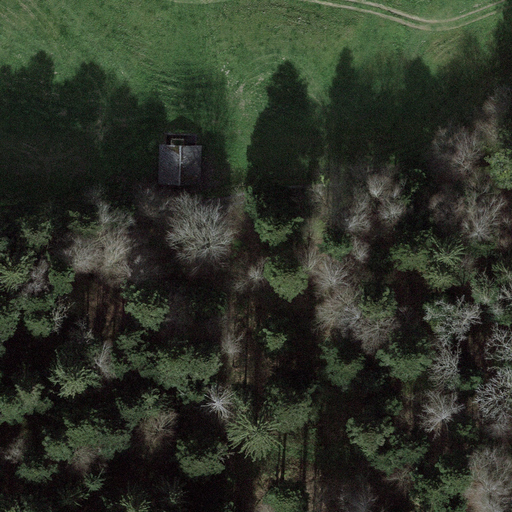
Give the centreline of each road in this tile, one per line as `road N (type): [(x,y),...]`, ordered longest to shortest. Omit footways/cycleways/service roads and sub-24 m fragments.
road 1 (track): [(511,73),(470,131),(415,157),(291,189),(175,209),(0,194)]
road 2 (track): [(511,0),(440,22),(335,0)]
